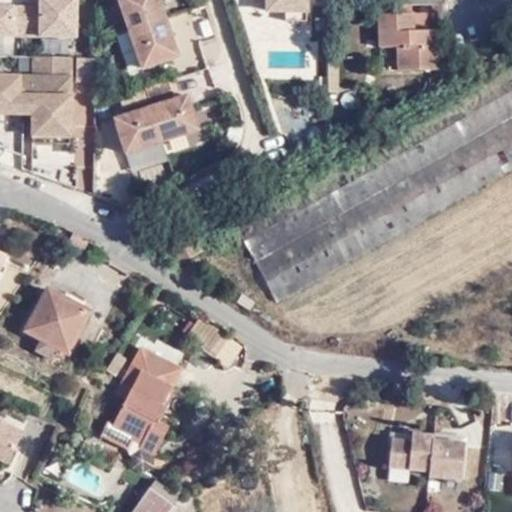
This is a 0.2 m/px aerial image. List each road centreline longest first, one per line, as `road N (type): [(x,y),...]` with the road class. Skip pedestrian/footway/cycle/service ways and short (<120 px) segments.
road 1 (residential): [(0,185),(71,214),(277,352),(404,375),(511,382)]
road 2 (unknown): [(213,0),(240,81),(244,141),(220,164),(93,228)]
